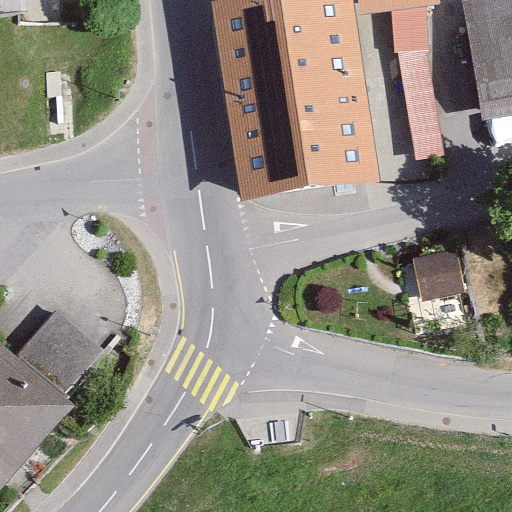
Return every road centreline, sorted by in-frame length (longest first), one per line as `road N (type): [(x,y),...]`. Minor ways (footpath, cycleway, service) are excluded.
road 1 (residential): [(209,256),(511,192)]
road 2 (unclassified): [(511,393),(210,342)]
road 3 (tertiary): [(210,342),(154,442),(99,511)]
road 4 (residential): [(196,171),(0,201)]
road 5 (tertiary): [(181,0),(196,171)]
